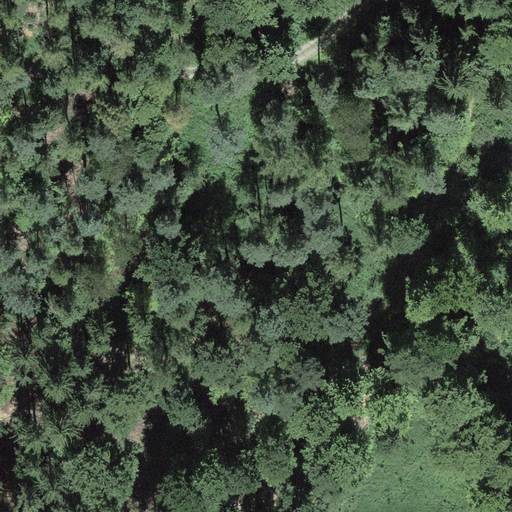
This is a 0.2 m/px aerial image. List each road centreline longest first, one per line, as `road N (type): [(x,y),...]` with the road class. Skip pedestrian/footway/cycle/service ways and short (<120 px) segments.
road 1 (track): [(0,429),(323,362),(378,314),(433,208),(490,48),(511,28)]
road 2 (track): [(0,77),(272,74),(324,49),(366,0)]
